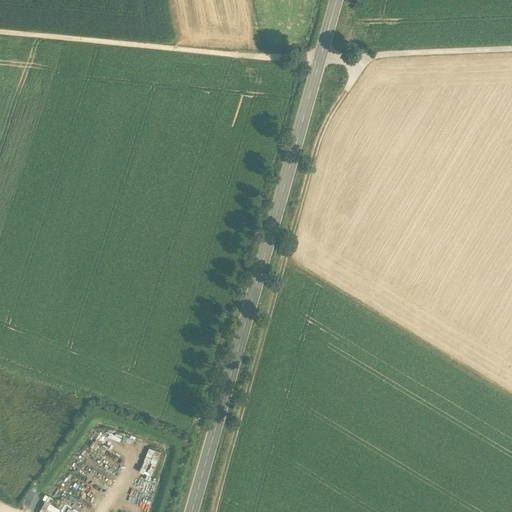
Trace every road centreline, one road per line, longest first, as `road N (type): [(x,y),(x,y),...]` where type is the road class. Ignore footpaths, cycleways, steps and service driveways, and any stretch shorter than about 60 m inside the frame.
road 1 (secondary): [(193,511),(334,0)]
road 2 (track): [(0,33),(260,56),(511,54)]
road 3 (track): [(213,511),(319,130),(352,79),(356,56)]
road 4 (track): [(284,258),(511,401)]
